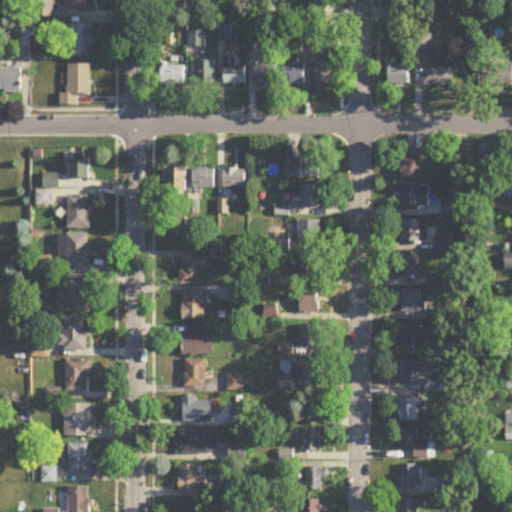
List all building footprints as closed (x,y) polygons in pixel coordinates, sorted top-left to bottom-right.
[(89,11),(88,0),(66,0),(66,11),(89,11)] [(406,27),(406,10),(391,10),(391,27),(406,27)] [(70,58),(93,58),(93,25),(70,25),(70,58)] [(30,30),(15,30),(15,48),(30,48),(30,30)] [(188,47),(204,48),(204,32),(189,32),(188,47)] [(415,36),(415,53),(422,53),(423,87),(454,87),(453,61),(433,61),(433,35),(415,36)] [(224,85),(246,85),(246,67),(235,67),(235,57),(224,57),(224,85)] [(216,62),(197,62),(197,87),(216,87),(216,62)] [(306,85),(306,63),(284,63),(284,85),(306,85)] [(314,85),(335,85),(335,64),(314,64),(314,85)] [(511,64),(479,64),(479,88),(511,88),(511,64)] [(79,106),(79,97),(91,97),(91,66),(69,66),(69,94),(62,94),(62,106),(79,106)] [(277,66),(256,66),(256,85),(277,85),(277,66)] [(186,86),(186,67),(161,67),(161,86),(186,86)] [(410,85),(410,67),(389,67),(389,85),(410,85)] [(21,69),(0,69),(0,93),(21,93),(21,69)] [(495,174),(495,157),(478,157),(478,174),(495,174)] [(320,181),(320,159),(285,159),(285,181),(320,181)] [(422,159),(402,159),(402,182),(422,182),(422,159)] [(91,162),(71,162),(71,181),(91,181),(91,162)] [(167,170),(167,195),(186,195),(186,170),(167,170)] [(194,190),(215,190),(215,170),(194,170),(194,190)] [(224,190),(246,190),(246,171),(224,171),(224,190)] [(45,189),(60,189),(60,175),(45,175),(45,189)] [(429,186),(401,186),(401,209),(429,209),(429,186)] [(318,187),(299,187),(299,195),(293,195),(293,209),(318,209),(318,187)] [(91,229),(91,196),(68,196),(68,229),(91,229)] [(442,203),(442,217),(454,217),(454,203),(442,203)] [(318,244),(318,222),(299,222),(299,244),(318,244)] [(427,244),(427,222),(401,222),(401,244),(427,244)] [(89,267),(90,235),(60,235),(60,257),(67,257),(67,267),(89,267)] [(319,256),(299,256),(299,277),(319,277),(319,256)] [(422,278),(422,257),(400,257),(400,278),(422,278)] [(51,273),(51,258),(37,258),(37,273),(51,273)] [(181,286),(204,286),(204,272),(209,272),(210,258),(181,258),(181,286)] [(65,277),(65,314),(89,314),(89,277),(65,277)] [(401,313),(424,313),(424,291),(401,291),(401,313)] [(300,313),(318,313),(318,292),(300,292),(300,313)] [(183,319),(208,319),(208,294),(183,294),(183,319)] [(87,352),(87,318),(63,318),(63,352),(87,352)] [(183,333),(183,356),(209,356),(209,325),(192,325),(192,333),(183,333)] [(300,348),(320,348),(320,326),(300,326),(300,348)] [(429,347),(429,326),(400,326),(400,347),(429,347)] [(207,388),(207,360),(185,360),(185,388),(207,388)] [(90,393),(90,361),(65,361),(65,393),(90,393)] [(292,361),(292,385),(322,385),(322,361),(292,361)] [(400,361),(400,382),(419,382),(419,361),(400,361)] [(211,423),(211,401),(197,401),(197,396),(183,396),(183,423),(211,423)] [(321,418),(320,396),(304,396),(304,418),(321,418)] [(418,423),(419,400),(400,400),(399,422),(418,423)] [(92,437),(92,406),(65,406),(65,437),(92,437)] [(217,431),(180,431),(180,454),(217,454),(217,431)] [(301,452),(322,452),(322,431),(301,431),(301,452)] [(400,431),(400,451),(414,451),(414,460),(430,460),(430,444),(418,444),(418,431),(400,431)] [(69,476),(90,476),(90,445),(69,445),(69,476)] [(180,493),(203,493),(203,466),(180,466),(180,493)] [(422,466),(402,466),(402,491),(417,491),(417,483),(422,483),(422,466)] [(306,492),(324,492),(324,469),(306,469),(306,492)] [(90,511),(90,488),(68,488),(68,511),(90,511)] [(322,511),(323,501),(301,501),(301,511),(322,511)] [(418,511),(419,501),(400,501),(400,511),(418,511)] [(208,511),(209,502),(180,502),(179,511),(208,511)]
